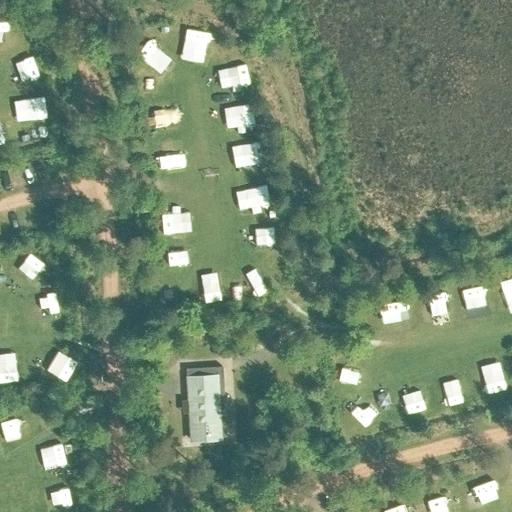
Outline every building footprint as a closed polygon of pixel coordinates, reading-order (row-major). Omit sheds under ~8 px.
[(115,112),(127,111),(126,92),(114,93),(115,112)] [(202,144),(203,163),(226,162),(224,142),(202,144)] [(393,321),(411,316),(405,296),(387,302),(393,321)] [(187,380),(190,439),(219,437),(216,379),(187,380)] [(425,380),(407,383),(411,405),(429,402),(425,380)] [(6,483),(8,508),(34,506),(32,482),(6,483)]
